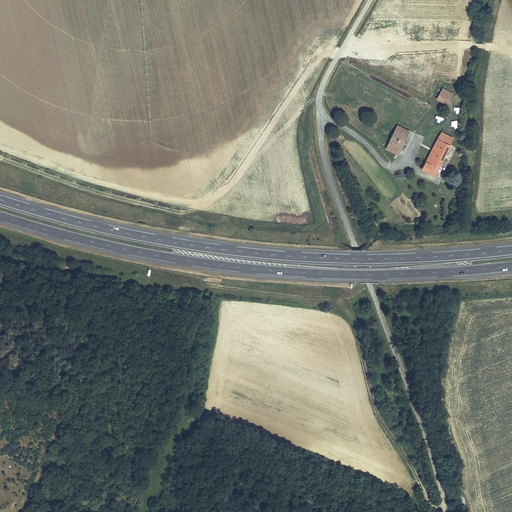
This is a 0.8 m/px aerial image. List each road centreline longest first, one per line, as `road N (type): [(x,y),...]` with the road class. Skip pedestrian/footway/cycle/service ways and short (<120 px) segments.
road 1 (unclassified): [(445,511),(322,151),(320,84),(369,0)]
road 2 (motorway): [(511,250),(405,258),(265,254),(107,229),(0,199)]
road 3 (motorway): [(0,216),(117,247),(249,268),(367,274),(511,266)]
